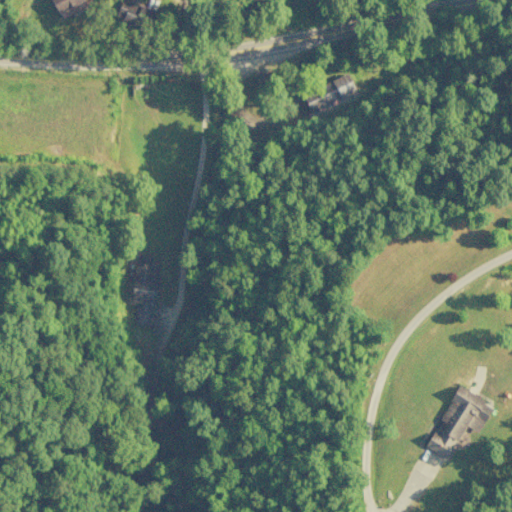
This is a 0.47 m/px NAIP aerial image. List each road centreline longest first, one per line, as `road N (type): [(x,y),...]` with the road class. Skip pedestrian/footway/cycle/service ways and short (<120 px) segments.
road 1 (tertiary): [(0,56),(177,59),(473,0)]
road 2 (residential): [(511,253),(440,294),(380,366),(364,462),(369,511)]
